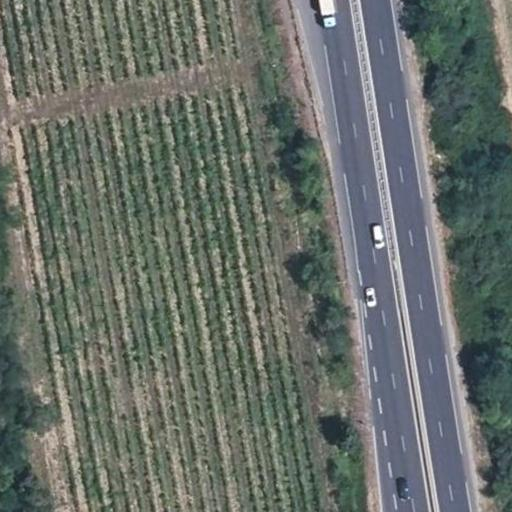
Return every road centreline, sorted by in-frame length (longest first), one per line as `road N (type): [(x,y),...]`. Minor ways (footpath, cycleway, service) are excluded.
road 1 (primary): [(458,511),(378,0)]
road 2 (primary): [(334,0),(410,511)]
road 3 (primary): [(332,0),(390,511)]
